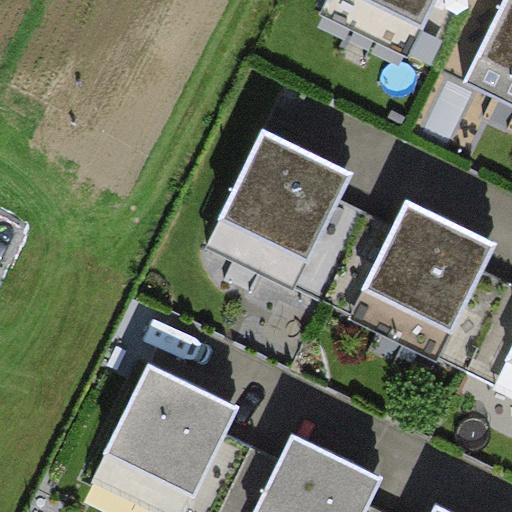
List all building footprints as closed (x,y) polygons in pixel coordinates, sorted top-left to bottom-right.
[(428,0),(322,0),(318,9),(402,52),(428,0)] [(511,0),(505,0),(470,72),(511,92),(511,0)] [(350,155),(266,114),(203,242),(287,283),(350,155)] [(495,228),(408,185),(347,309),(434,352),(495,228)] [(511,342),(494,378),(511,387),(511,342)] [(176,511),(235,394),(149,352),(87,476),(159,511),(176,511)] [(353,511),(377,465),(292,423),(248,511),(353,511)] [(481,511),(440,492),(430,511),(481,511)]
